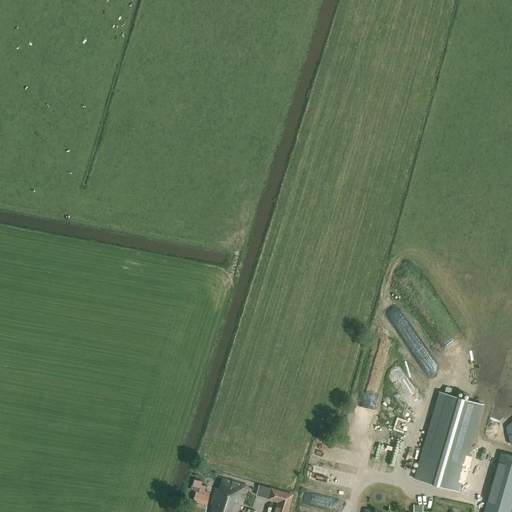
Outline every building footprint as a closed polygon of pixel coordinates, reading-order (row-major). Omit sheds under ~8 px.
[(415,479),(457,491),(482,404),(440,392),(415,479)] [(361,417),(374,418),(374,410),(362,409),(361,417)] [(509,511),(511,504),(511,455),(501,452),(483,511),(509,511)] [(219,489),(215,488),(210,505),(212,505),(210,511),(237,511),(240,504),(242,504),(248,485),(222,478),(219,489)] [(209,495),(210,494),(200,491),(201,488),(192,485),(191,489),(196,491),(194,499),(207,503),(209,495)] [(279,502),(277,507),(288,510),(292,495),(282,491),(279,502)]
